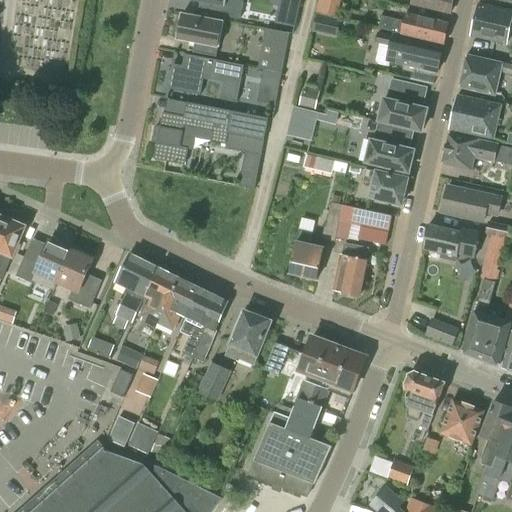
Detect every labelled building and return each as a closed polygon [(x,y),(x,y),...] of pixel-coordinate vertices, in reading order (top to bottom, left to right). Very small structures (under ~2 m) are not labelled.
[(189,0),(200,2),(198,12),(239,20),(240,20),(243,3),(242,3),(227,0),(189,0)] [(283,0),(279,22),(299,26),(304,0),(283,0)] [(322,0),(320,10),(339,15),(342,0),(322,0)] [(412,0),(412,5),(451,13),(454,0),(412,0)] [(471,37),(507,45),(511,26),(511,25),(511,11),(478,4),(471,37)] [(193,53),(216,58),(223,22),(182,14),(177,40),(195,43),(193,53)] [(314,32),(336,38),(341,20),(318,14),(314,32)] [(379,29),(402,35),(444,45),(449,24),(407,14),(405,22),(382,17),(379,29)] [(275,46),(270,71),(282,73),(289,34),(266,30),(263,44),(275,46)] [(379,44),(375,61),(378,65),(388,68),(389,62),(438,74),(443,50),(393,39),(376,34),(374,43),(379,44)] [(183,66),(173,64),(170,76),(171,76),(168,89),(200,96),(204,79),(223,83),(220,100),(237,103),(245,67),(185,54),(183,66)] [(511,66),(503,64),(467,56),(459,89),(496,97),(501,72),(511,75),(511,66)] [(385,100),(379,121),(397,126),(422,132),(427,110),(423,109),(425,100),(401,95),(404,83),(392,80),(388,101),(385,100)] [(303,89),(299,106),(316,110),(320,93),(303,89)] [(502,106),(458,97),(450,130),(494,140),(502,106)] [(155,127),(152,143),(157,144),(154,160),(185,166),(185,164),(188,150),(188,149),(180,147),(183,128),(213,134),(211,142),(211,143),(226,145),(225,150),(245,153),(261,157),(268,120),(187,104),(184,118),(165,114),(163,114),(160,128),(155,127)] [(316,120),(318,113),(293,107),(290,121),(315,127),(316,120)] [(397,126),(379,121),(375,142),(372,141),(366,163),(409,174),(414,151),(410,150),(412,142),(395,138),(397,126)] [(443,165),(472,171),(475,158),(494,163),(495,161),(511,165),(511,149),(498,146),(498,145),(449,134),(443,165)] [(303,168),(332,174),(332,172),(344,174),(346,164),(306,155),(303,168)] [(370,198),(402,205),(407,180),(367,170),(364,182),(373,184),(370,198)] [(447,188),(441,213),(484,223),(486,214),(498,216),(502,199),(464,190),(464,192),(447,188)] [(337,230),(342,205),(340,205),(342,197),(332,195),(325,227),(324,226),(321,239),(334,242),(337,230)] [(354,208),(342,205),(337,230),(348,233),(354,208)] [(4,220),(0,228),(0,284),(23,228),(4,220)] [(484,234),(494,236),(505,239),(505,238),(510,240),(511,232),(511,225),(488,220),(484,234)] [(429,226),(424,250),(441,253),(440,259),(456,262),(458,255),(474,259),(480,231),(462,227),(460,233),(429,226)] [(298,230),(295,244),(289,274),(317,280),(324,250),(309,247),(312,233),(298,230)] [(34,276),(53,284),(69,249),(46,239),(44,245),(32,239),(16,276),(31,283),(34,276)] [(343,293),(346,294),(348,298),(355,299),(356,296),(360,297),(367,262),(369,248),(345,244),(342,257),(341,257),(334,290),(343,292),(343,293)] [(69,249),(53,284),(71,292),(67,299),(90,309),(102,281),(85,273),(91,259),(69,249)] [(145,298),(158,269),(129,255),(115,284),(126,289),(124,294),(125,295),(112,324),(124,330),(129,321),(134,323),(145,298)] [(485,255),(482,267),(496,270),(499,258),(485,255)] [(482,267),(478,280),(481,280),(484,281),(492,283),(496,270),(482,267)] [(140,322),(156,328),(178,278),(158,269),(145,298),(149,300),(140,322)] [(181,315),(186,318),(199,288),(178,278),(156,328),(157,329),(158,325),(174,331),(181,315)] [(475,312),(464,353),(500,366),(511,323),(511,322),(487,316),(496,284),(492,283),(484,281),(475,312)] [(183,354),(193,358),(207,327),(204,326),(217,297),(199,288),(186,318),(196,323),(183,354)] [(207,327),(193,358),(202,361),(215,332),(229,302),(217,297),(204,326),(207,327)] [(0,321),(12,325),(16,312),(0,306),(0,321)] [(244,310),(225,355),(237,360),(238,358),(253,364),(270,321),(268,320),(269,317),(260,314),(256,315),(244,310)] [(424,336),(426,337),(453,347),(460,329),(432,318),(424,336)] [(63,327),(66,343),(80,340),(77,324),(63,327)] [(502,371),(511,373),(511,332),(511,333),(502,371)] [(91,350),(112,357),(117,344),(96,336),(91,350)] [(298,399),(309,403),(316,386),(321,388),(323,381),(325,381),(339,349),(325,343),(326,340),(318,337),(314,339),(312,338),(299,371),(312,376),(310,383),(302,380),(296,398),(298,399)] [(288,349),(273,344),(264,370),(279,375),(288,349)] [(126,345),(121,358),(140,365),(146,353),(126,345)] [(352,354),(339,349),(325,381),(323,381),(321,388),(316,386),(309,403),(322,409),(324,409),(330,393),(350,400),(353,392),(366,359),(360,357),(362,353),(353,350),(352,354)] [(204,377),(199,387),(200,387),(197,393),(218,403),(232,371),(211,362),(204,378),(204,377)] [(111,393),(123,399),(133,376),(121,371),(111,393)] [(424,413),(419,427),(428,430),(432,416),(444,384),(414,372),(409,375),(405,385),(406,390),(408,391),(406,395),(407,406),(424,413)] [(190,383),(199,387),(204,377),(195,374),(190,383)] [(309,403),(298,399),(290,420),(274,414),(249,475),(307,499),(313,484),(315,485),(331,447),(310,439),(322,409),(309,403)] [(453,400),(440,434),(472,446),(484,412),(453,400)] [(478,494),(479,494),(489,468),(492,469),(511,415),(511,409),(493,402),(480,437),(489,440),(481,463),(488,466),(478,494)] [(489,468),(479,494),(483,496),(482,499),(491,503),(500,480),(510,484),(511,478),(511,415),(492,469),(489,468)] [(165,418),(150,452),(167,460),(174,442),(170,440),(177,424),(165,418)] [(139,424),(129,446),(148,455),(158,432),(139,424)] [(102,450),(41,504),(48,511),(213,511),(223,499),(208,492),(202,497),(186,480),(178,488),(159,467),(152,474),(143,465),(102,451),(102,450)] [(415,467),(394,459),(387,478),(408,486),(415,467)] [(395,511),(402,505),(385,490),(372,505),(380,511),(395,511)] [(418,511),(444,511),(422,503),(418,511)]
